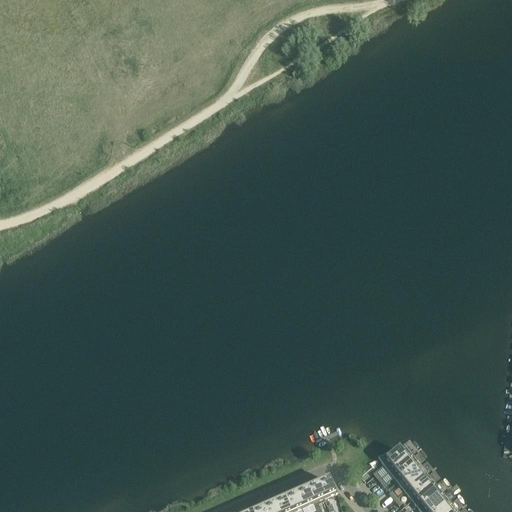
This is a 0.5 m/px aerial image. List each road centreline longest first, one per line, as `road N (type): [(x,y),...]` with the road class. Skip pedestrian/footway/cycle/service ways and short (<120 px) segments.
road 1 (track): [(0,225),(44,212),(224,99),(279,27),(309,12),(388,0)]
road 2 (residential): [(369,511),(332,470),(228,511)]
